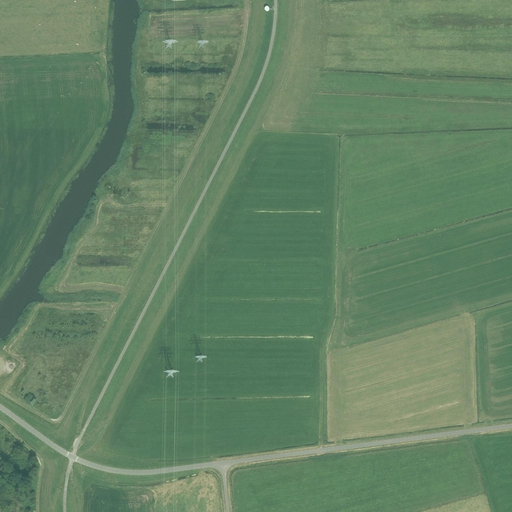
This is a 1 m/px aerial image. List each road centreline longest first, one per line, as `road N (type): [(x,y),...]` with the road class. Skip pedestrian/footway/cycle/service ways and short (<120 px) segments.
road 1 (tertiary): [(511,425),(140,472),(71,457),(0,406)]
road 2 (track): [(246,0),(238,63),(60,419),(52,422),(0,390)]
